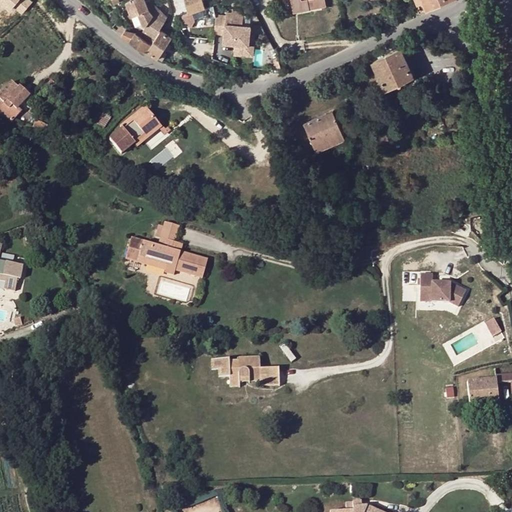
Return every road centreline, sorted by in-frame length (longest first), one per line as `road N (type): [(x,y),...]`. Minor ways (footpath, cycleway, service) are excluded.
road 1 (tertiary): [(67,0),(173,77),(258,88),(353,60),(464,5)]
road 2 (tertiary): [(511,266),(464,5)]
